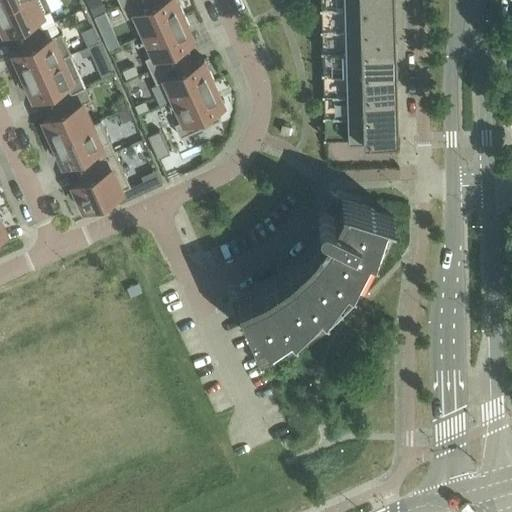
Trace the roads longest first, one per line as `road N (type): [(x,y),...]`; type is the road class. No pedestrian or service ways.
road 1 (secondary): [(453,188),(446,502)]
road 2 (secondary): [(494,484),(489,188)]
road 3 (residential): [(156,206),(227,174),(255,136),(259,92),(220,0)]
road 4 (residential): [(419,0),(424,176),(453,188)]
road 5 (secondary): [(458,0),(449,80),(453,188)]
road 6 (secondary): [(489,188),(476,0)]
road 7 (residential): [(258,433),(195,289)]
road 8 (residential): [(0,125),(56,250)]
road 9 (residential): [(303,213),(269,248),(195,289)]
